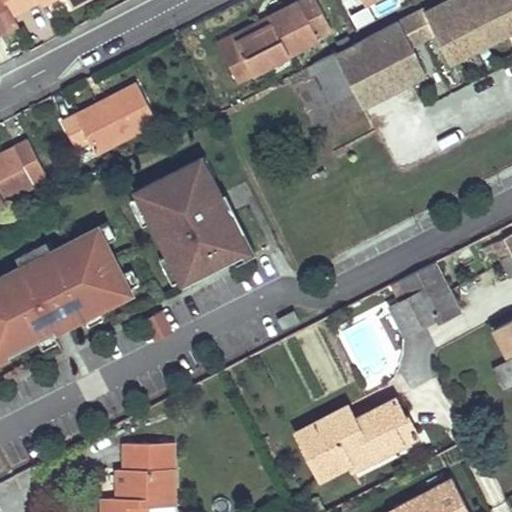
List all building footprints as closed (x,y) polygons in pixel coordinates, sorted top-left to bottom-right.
[(0,0),(0,32),(18,23),(13,15),(5,0),(0,0)] [(5,0),(13,15),(43,0),(71,0),(74,5),(82,0),(5,0)] [(318,0),(296,0),(268,15),(272,22),(237,40),(233,33),(220,39),(239,77),(319,36),(317,32),(331,25),(318,0)] [(338,49),(310,64),(313,71),(318,69),(333,97),(354,86),(363,104),(427,72),(411,43),(436,31),(451,59),(511,28),(511,0),(445,0),(426,10),(424,7),(338,53),(338,49)] [(368,8),(352,16),(358,27),(374,19),(368,8)] [(268,15),(233,33),(237,40),(272,22),(268,15)] [(310,64),(287,75),(291,83),(313,71),(310,64)] [(78,113),(64,120),(77,145),(90,137),(97,150),(158,120),(138,82),(107,97),(110,104),(81,119),(78,113)] [(107,97),(78,113),(81,119),(110,104),(107,97)] [(27,138),(0,152),(0,197),(46,173),(27,138)] [(205,153),(195,158),(205,177),(212,174),(215,172),(205,153)] [(195,158),(136,188),(139,193),(151,218),(168,251),(181,277),(184,282),(243,252),(233,232),(240,229),(212,174),(205,177),(195,158)] [(151,218),(139,193),(130,198),(142,223),(151,218)] [(108,219),(98,223),(106,239),(116,234),(108,219)] [(22,263),(0,273),(0,355),(41,335),(55,328),(52,321),(66,314),(69,321),(85,313),(99,305),(131,289),(130,287),(122,271),(106,239),(98,223),(52,247),(22,263)] [(240,229),(233,232),(243,252),(244,255),(255,250),(244,227),(240,229)] [(511,231),(504,235),(511,249),(511,251),(502,256),(511,274),(511,273),(511,231)] [(16,253),(22,263),(52,247),(47,237),(16,253)] [(172,281),(181,277),(168,251),(159,256),(172,281)] [(436,260),(400,278),(409,295),(389,303),(404,331),(437,315),(438,319),(460,308),(436,260)] [(132,266),(122,271),(130,287),(140,282),(132,266)] [(99,305),(85,313),(90,322),(105,315),(99,305)] [(172,330),(160,308),(147,315),(158,337),(172,330)] [(278,318),(283,329),(301,320),(295,309),(278,318)] [(66,314),(52,321),(55,328),(69,321),(66,314)] [(511,318),(496,327),(509,350),(511,348),(511,318)] [(60,338),(55,328),(41,335),(46,345),(60,338)] [(511,358),(496,367),(505,385),(511,381),(511,358)] [(345,405),(294,431),(318,477),(348,462),(351,468),(373,457),(371,453),(378,450),(379,453),(401,442),(392,424),(404,417),(394,397),(352,418),(345,405)] [(404,417),(392,424),(401,442),(417,434),(407,416),(404,417)] [(173,440),(126,440),(126,467),(127,492),(127,496),(120,495),(111,495),(110,500),(110,511),(149,511),(149,500),(174,499),(174,470),(173,440)] [(126,467),(119,468),(120,495),(127,496),(127,492),(126,467)] [(470,511),(453,476),(389,507),(390,511),(470,511)]
